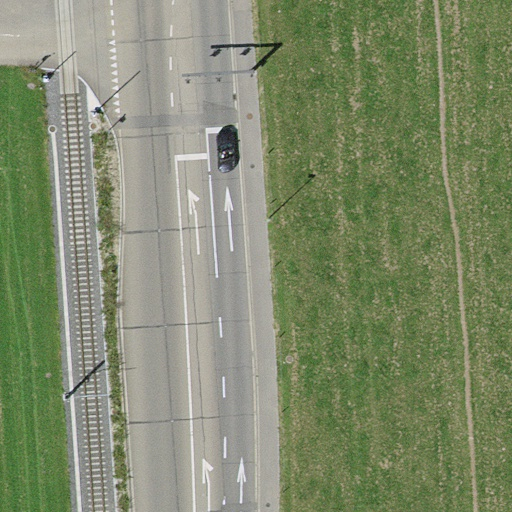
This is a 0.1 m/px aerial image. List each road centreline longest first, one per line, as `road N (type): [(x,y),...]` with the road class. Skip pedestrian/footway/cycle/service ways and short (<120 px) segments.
road 1 (primary): [(168,18),(190,511)]
road 2 (unclassified): [(168,18),(0,26)]
